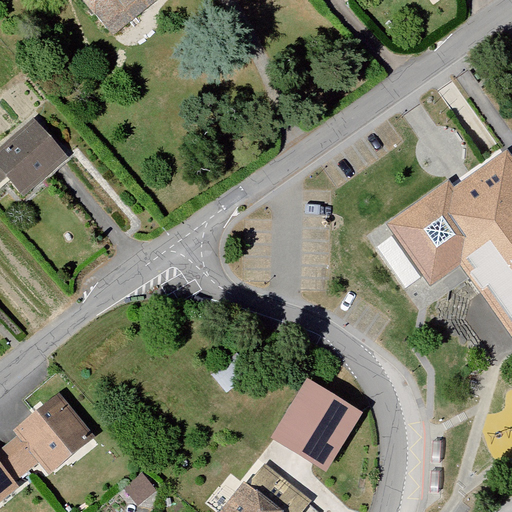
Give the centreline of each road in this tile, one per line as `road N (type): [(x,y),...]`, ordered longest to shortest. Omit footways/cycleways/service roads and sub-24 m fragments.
road 1 (unclassified): [(511,4),(180,242)]
road 2 (residential): [(383,511),(393,458),(389,409),(364,362),(322,325),(242,295),(180,242)]
road 3 (unclassified): [(180,242),(0,381)]
road 4 (unknown): [(182,13),(291,163)]
